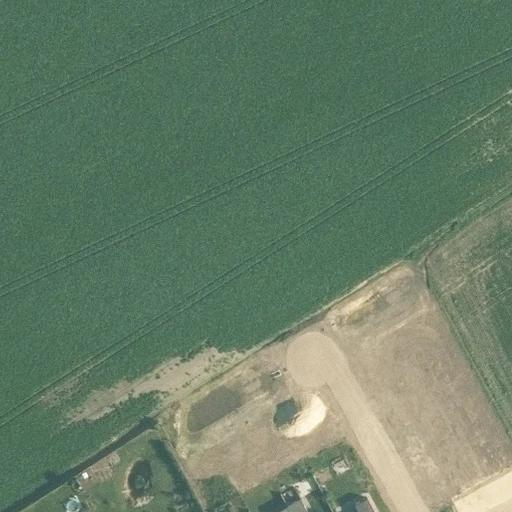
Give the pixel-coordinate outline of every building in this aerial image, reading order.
[(370,362),(382,383),(418,363),(407,342),(416,337),(410,326),(388,338),(393,349),(370,362)] [(456,339),(454,340),(446,344),(451,354),(460,350),(462,349),(456,339)] [(418,363),(382,383),(393,404),(417,392),(419,397),(422,402),(445,390),(439,379),(430,384),(418,363)] [(285,481),(323,460),(314,445),(332,435),(318,410),(284,429),(294,447),(273,458),(285,481)] [(418,450),(450,433),(440,414),(408,431),(418,450)] [(486,422),(492,433),(498,429),(493,419),(486,422)] [(504,440),(498,429),(492,433),(497,443),(504,440)] [(450,433),(418,450),(428,468),(460,451),(450,433)] [(494,445),(497,452),(508,447),(504,440),(494,445)] [(508,473),(511,471),(511,454),(509,447),(497,454),(508,473)] [(438,486),(470,468),(460,451),(428,468),(438,486)] [(470,468),(438,486),(448,505),(480,487),(470,468)] [(307,511),(300,497),(285,505),(289,511),(307,511)] [(374,511),(366,497),(354,503),(358,511),(374,511)]
